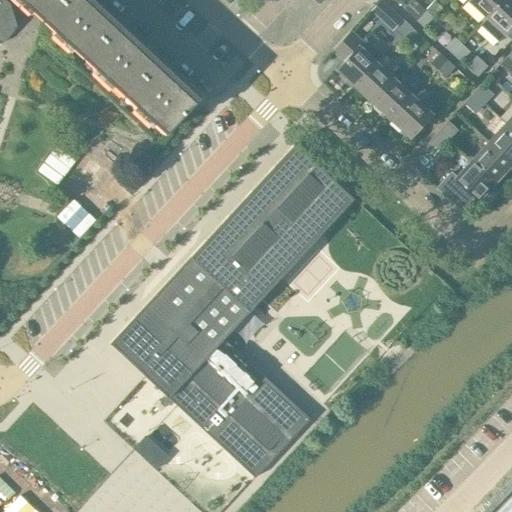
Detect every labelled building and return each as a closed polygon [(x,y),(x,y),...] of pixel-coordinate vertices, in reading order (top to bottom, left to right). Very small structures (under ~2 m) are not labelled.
[(0,0),(0,43),(2,44),(18,27),(12,4),(7,0),(26,0),(169,131),(197,101),(87,0),(0,0)] [(408,14),(417,21),(426,11),(413,0),(410,0),(403,8),(408,14)] [(471,0),(488,16),(503,0),(471,0)] [(511,0),(503,0),(488,16),(506,33),(505,34),(505,35),(511,27),(511,0)] [(411,27),(403,20),(392,10),(387,16),(398,25),(394,30),(402,37),(411,27)] [(417,21),(423,27),(435,38),(444,26),(433,16),(432,17),(426,11),(417,21)] [(418,33),(411,27),(402,37),(409,43),(418,33)] [(357,86),(379,62),(361,45),(364,41),(352,30),(334,49),(346,60),(338,68),(357,86)] [(453,54),(462,44),(454,37),(445,47),(453,54)] [(470,52),(462,44),(453,54),(460,62),(470,52)] [(429,63),(438,71),(447,60),(439,52),(429,63)] [(511,71),(511,61),(507,57),(499,65),(509,75),(511,71)] [(455,67),(447,60),(438,71),(445,78),(455,67)] [(357,86),(375,103),(397,79),(379,62),(357,86)] [(495,69),(489,75),(497,82),(501,79),(495,75),(498,72),(495,69)] [(375,103),(393,120),(415,95),(397,79),(375,103)] [(473,93),(484,104),(494,94),(482,83),(473,93)] [(475,114),(484,104),(473,93),(464,103),(475,114)] [(433,112),(415,95),(393,120),(411,136),(433,112)] [(447,121),(440,129),(450,138),(457,130),(447,121)] [(511,129),(504,122),(487,141),(511,163),(511,161),(511,129)] [(450,138),(440,129),(423,147),(433,156),(450,138)] [(487,141),(471,159),(495,181),(511,163),(487,141)] [(125,325),(108,343),(145,376),(254,477),(309,418),(223,338),(353,198),(294,143),(125,325)] [(450,171),(435,188),(461,212),(475,196),(478,199),(495,181),(471,159),(456,176),(450,171)] [(145,436),(134,448),(156,468),(167,457),(145,436)]
